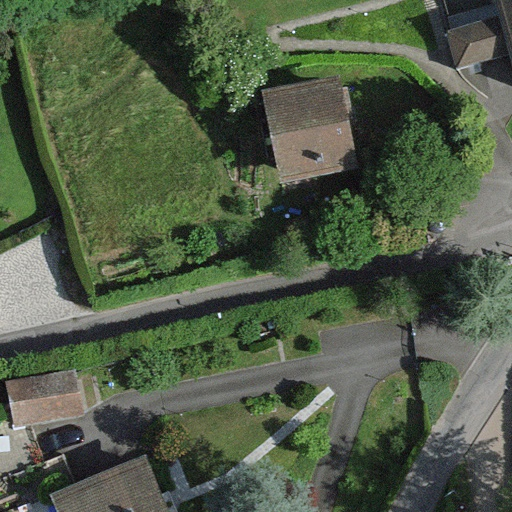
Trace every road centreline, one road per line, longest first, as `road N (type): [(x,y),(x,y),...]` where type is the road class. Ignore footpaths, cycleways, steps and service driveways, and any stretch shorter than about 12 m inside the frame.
road 1 (residential): [(511,239),(0,361)]
road 2 (residential): [(511,350),(436,465),(415,511)]
